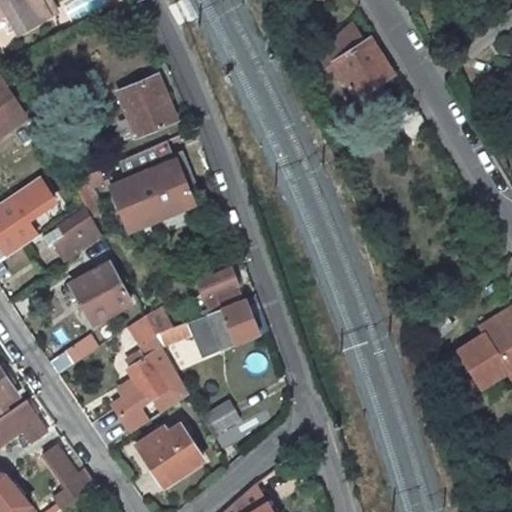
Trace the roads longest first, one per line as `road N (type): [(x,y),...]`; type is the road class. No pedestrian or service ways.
road 1 (residential): [(152,0),(311,408)]
road 2 (residential): [(374,0),(511,220)]
road 3 (residential): [(0,309),(138,511)]
road 4 (residential): [(193,511),(311,408)]
